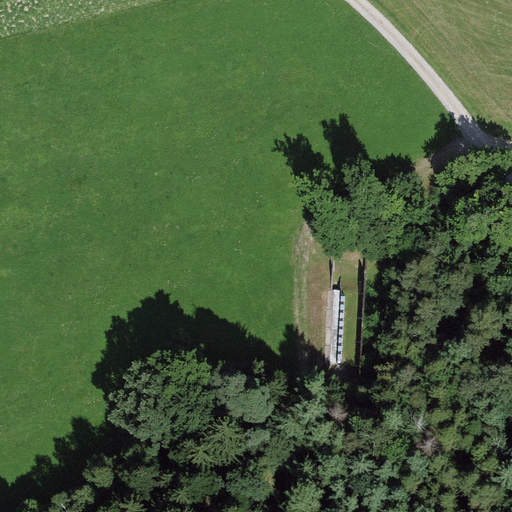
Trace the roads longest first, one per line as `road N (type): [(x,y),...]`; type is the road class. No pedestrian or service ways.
road 1 (track): [(511,183),(357,0)]
road 2 (track): [(489,149),(327,219)]
